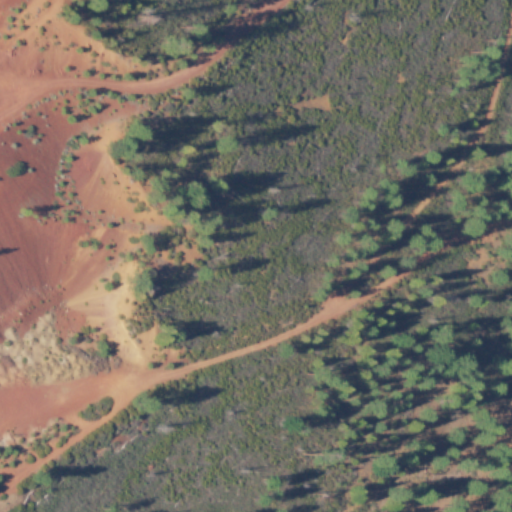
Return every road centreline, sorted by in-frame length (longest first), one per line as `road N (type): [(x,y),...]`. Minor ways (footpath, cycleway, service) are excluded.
road 1 (track): [(0,464),(57,448),(129,390),(289,334),(511,225)]
road 2 (track): [(0,103),(183,72),(280,0)]
